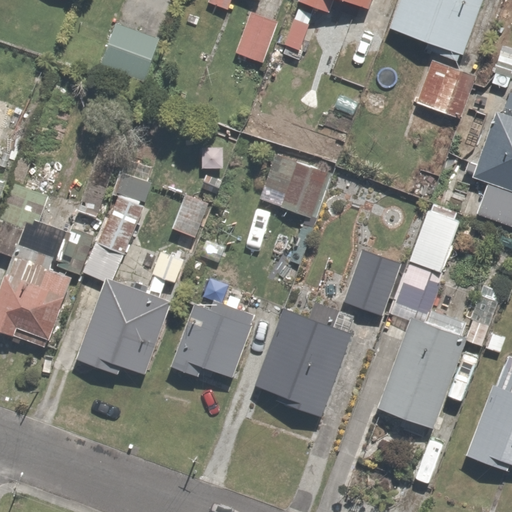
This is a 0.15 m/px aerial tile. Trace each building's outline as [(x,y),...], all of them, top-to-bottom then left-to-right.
[(273,0),(216,0),(217,0),(238,8),(241,0),(267,0),(273,2),(273,0)] [(383,0),(306,0),(306,1),(344,14),(348,2),(379,13),(383,0)] [(409,0),(399,26),(472,57),(495,0),(409,0)] [(284,20),(262,10),(244,51),(267,60),(284,20)] [(322,27),(302,18),(290,44),(311,53),(322,27)] [(122,28),(110,64),(156,80),(168,44),(122,28)] [(480,78),(443,62),(426,104),(463,119),(480,78)] [(511,112),(510,111),(485,180),(511,189),(511,208),(505,228),(511,230),(511,112)] [(152,252),(143,249),(165,180),(138,172),(122,224),(105,218),(127,149),(107,143),(79,232),(62,227),(71,198),(21,183),(0,249),(24,256),(0,331),(58,349),(82,273),(115,283),(91,360),(152,379),(177,299),(165,296),(124,282),(126,276),(143,281),(152,252)] [(335,173),(283,156),(267,204),(319,222),(335,173)] [(0,219),(14,183),(0,178),(0,219)] [(471,214),(441,204),(422,261),(453,271),(471,214)] [(411,268),(371,251),(350,300),(390,317),(411,268)] [(474,323),(429,302),(387,408),(441,429),(434,446),(456,454),(475,406),(456,399),(478,343),(488,347),(509,295),(488,286),(474,323)] [(317,319),(293,310),(263,387),(334,414),(364,334),(357,332),(363,317),(323,302),(317,319)] [(264,329),(206,303),(178,367),(210,381),(216,369),(241,380),(264,329)] [(511,361),(506,359),(469,459),(511,474),(511,361)]
